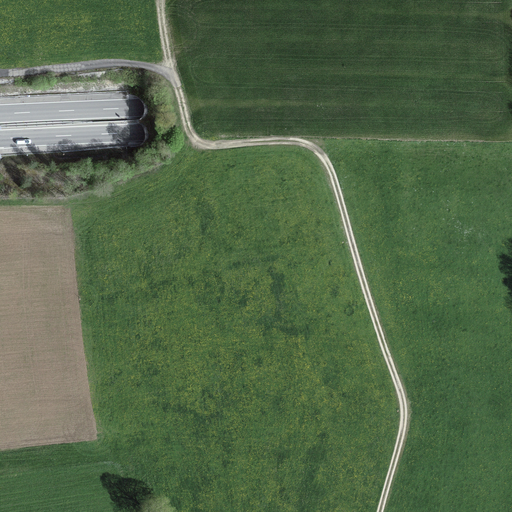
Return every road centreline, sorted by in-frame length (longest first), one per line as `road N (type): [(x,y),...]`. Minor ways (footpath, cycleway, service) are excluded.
road 1 (track): [(379,511),(403,420),(401,397),(334,179),(316,149),(288,140),(196,140),(176,82),(142,63),(0,72)]
road 2 (motorway): [(0,138),(511,123)]
road 3 (motorway): [(511,98),(0,113)]
